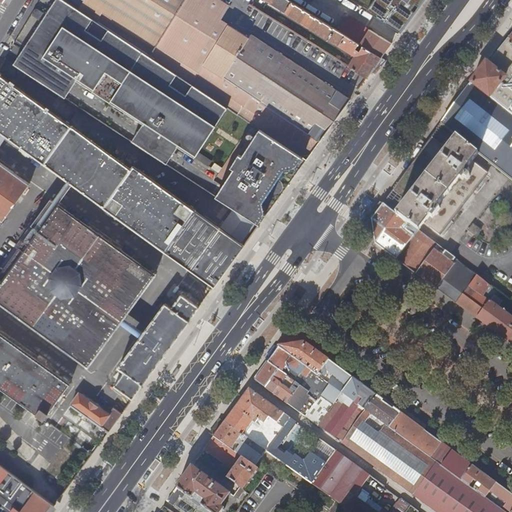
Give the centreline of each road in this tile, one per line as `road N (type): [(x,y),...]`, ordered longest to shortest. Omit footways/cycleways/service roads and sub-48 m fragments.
road 1 (primary): [(98,511),(309,226)]
road 2 (primary): [(309,226),(488,0)]
road 3 (primary): [(461,0),(319,193),(309,226)]
road 4 (residential): [(315,317),(511,461)]
road 5 (residential): [(511,375),(360,263)]
